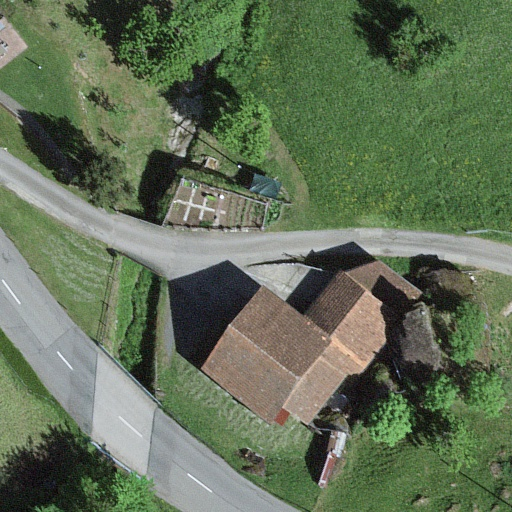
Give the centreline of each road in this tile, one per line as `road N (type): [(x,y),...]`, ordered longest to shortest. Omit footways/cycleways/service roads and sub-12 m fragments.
road 1 (residential): [(0,167),(117,235),(174,256),(370,244),(511,264)]
road 2 (unclassified): [(238,511),(172,466),(75,376),(0,278)]
